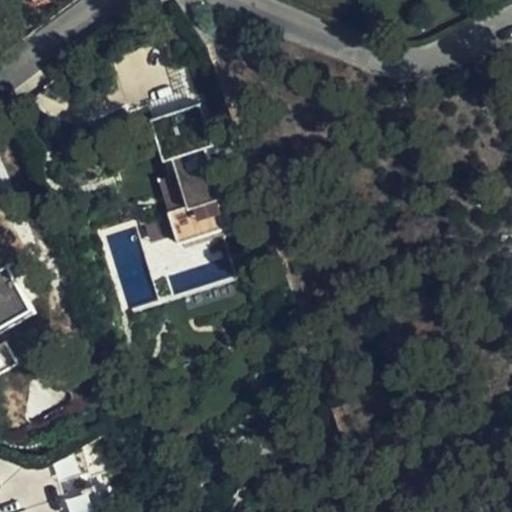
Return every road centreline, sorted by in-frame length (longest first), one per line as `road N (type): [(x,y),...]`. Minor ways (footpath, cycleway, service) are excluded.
road 1 (residential): [(247,0),(399,60),(511,16)]
road 2 (residential): [(0,73),(111,0)]
